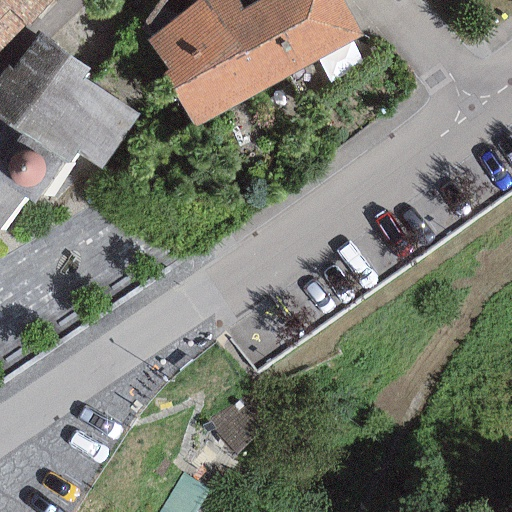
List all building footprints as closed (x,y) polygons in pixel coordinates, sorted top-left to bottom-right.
[(0,0),(0,52),(28,24),(30,27),(54,0),(0,0)] [(131,0),(127,6),(151,30),(181,0),(131,0)] [(163,74),(196,128),(264,89),(200,0),(146,42),(168,71),(163,74)] [(200,0),(264,89),(362,36),(341,0),(260,0),(242,10),(236,0),(200,0)] [(0,229),(24,198),(34,205),(65,163),(68,166),(75,154),(101,170),(140,116),(83,79),(90,71),(41,35),(12,70),(8,67),(0,76),(0,229)]
